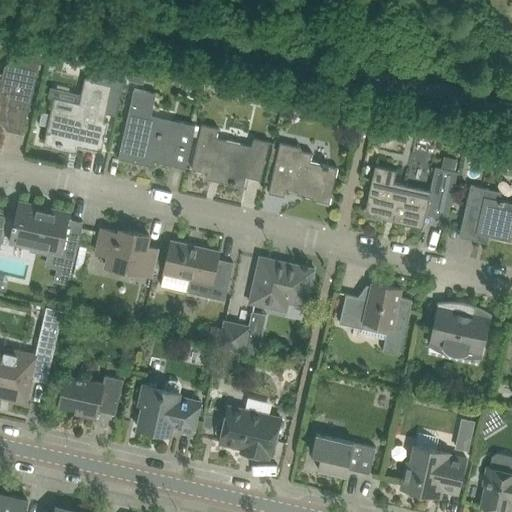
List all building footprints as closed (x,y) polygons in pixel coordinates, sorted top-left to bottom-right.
[(0,119),(6,121),(5,126),(7,130),(24,134),(40,62),(46,63),(49,49),(29,44),(28,52),(24,54),(5,66),(3,75),(0,73),(0,119)] [(48,126),(48,127),(51,128),(48,142),(58,144),(58,145),(63,146),(63,145),(71,147),(72,142),(79,144),(78,145),(102,151),(108,123),(105,122),(107,113),(116,115),(126,71),(94,63),(90,79),(86,78),(78,111),(53,105),(51,114),(48,126)] [(131,70),(129,80),(144,84),(146,73),(131,70)] [(135,88),(119,158),(141,163),(152,166),(154,161),(186,168),(196,125),(181,122),(180,127),(150,121),(157,93),(135,88)] [(269,101),(268,108),(270,112),(277,114),(280,103),(269,101)] [(42,112),(40,124),(48,126),(51,114),(42,112)] [(221,181),(244,187),(247,176),(262,180),(270,141),(254,138),(253,146),(217,137),(219,128),(202,124),(192,169),(222,176),(221,181)] [(312,199),(330,203),(338,168),(311,161),(313,153),(300,150),(301,147),(280,142),(269,192),(285,196),(286,189),(304,193),(303,195),(312,197),(312,199)] [(444,156),(441,168),(455,171),(457,159),(444,156)] [(396,221),(397,222),(423,228),(430,200),(449,205),(446,218),(447,219),(458,172),(455,171),(441,168),(436,166),(430,190),(394,182),(397,170),(376,165),(369,195),(371,195),(367,213),(387,217),(388,215),(394,217),(394,218),(394,219),(395,220),(396,221)] [(464,217),(460,236),(488,243),(490,235),(509,240),(511,234),(511,202),(486,196),(488,189),(471,185),(464,217)] [(77,251),(84,222),(70,219),(72,213),(55,209),(54,213),(39,209),(40,206),(19,201),(10,242),(62,254),(64,248),(77,251)] [(103,228),(98,247),(97,252),(109,255),(106,266),(153,277),(160,248),(147,245),(150,235),(121,228),(121,232),(103,228)] [(172,240),(168,260),(165,272),(191,278),(188,291),(225,300),(234,262),(232,262),(232,264),(218,261),(220,251),(199,246),(199,248),(190,246),(190,244),(172,240)] [(260,256),(250,302),(287,310),(288,304),(306,308),(308,298),(315,269),(309,267),(309,265),(304,264),(303,266),(286,262),(286,264),(275,261),(276,260),(260,256)] [(383,350),(400,354),(413,299),(400,296),(402,289),(373,282),(369,299),(346,293),(340,323),(364,328),(362,333),(386,338),(383,350)] [(474,312),(438,304),(430,343),(443,346),(444,347),(445,349),(446,350),(449,352),(452,353),(455,354),(458,355),(461,355),(463,354),(464,354),(466,353),(469,352),(482,355),(492,314),(488,311),(484,309),(479,307),(475,306),(475,307),(476,307),(474,312)] [(47,307),(36,355),(0,346),(0,395),(3,396),(11,398),(26,402),(32,378),(47,382),(63,310),(47,307)] [(220,346),(245,351),(250,326),(225,321),(224,329),(220,346)] [(212,326),(208,343),(220,346),(224,329),(212,326)] [(292,350),(291,356),(294,362),(300,363),(305,360),(307,355),(304,350),(298,347),(292,350)] [(66,374),(63,386),(59,405),(76,409),(75,413),(97,418),(99,410),(116,414),(124,379),(106,375),(104,383),(66,374)] [(144,384),(144,386),(139,405),(143,406),(138,427),(171,435),(173,427),(194,432),(201,401),(180,396),(182,386),(179,380),(172,378),(167,381),(165,388),(144,384)] [(242,451),(269,457),(270,453),(273,454),(281,418),(229,406),(226,420),(223,419),(218,422),(216,431),(219,435),(222,436),(220,442),(242,447),(242,451)] [(485,440),(508,427),(498,411),(489,409),(483,436),(485,440)] [(462,419),(460,427),(473,430),(475,421),(462,419)] [(318,469),(347,475),(349,468),(370,473),(376,447),(317,433),(312,452),(322,454),(318,469)] [(406,468),(401,488),(433,495),(441,497),(443,490),(459,493),(463,474),(467,457),(451,454),(451,452),(415,444),(411,461),(408,460),(406,468)] [(511,456),(497,453),(493,456),(490,467),(488,466),(484,484),(486,485),(482,506),(508,511),(509,511),(511,502),(511,456)] [(25,511),(28,501),(6,496),(1,511),(25,511)]
